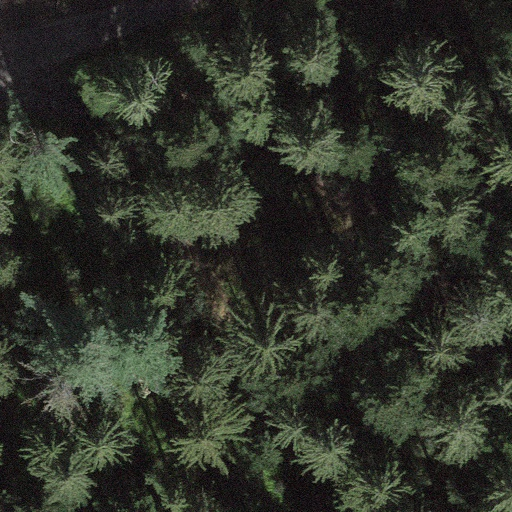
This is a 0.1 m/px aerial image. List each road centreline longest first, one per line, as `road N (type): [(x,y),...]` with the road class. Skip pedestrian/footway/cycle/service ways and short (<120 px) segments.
road 1 (track): [(511,177),(206,167),(0,76)]
road 2 (track): [(179,0),(0,55)]
